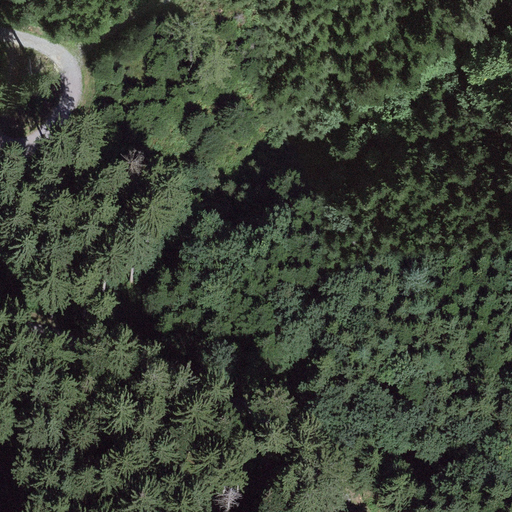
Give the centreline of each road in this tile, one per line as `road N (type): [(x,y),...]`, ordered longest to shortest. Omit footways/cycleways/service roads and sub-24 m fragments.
road 1 (track): [(347,511),(313,456),(249,408),(0,318)]
road 2 (track): [(0,162),(55,126),(74,103),(84,73),(77,54)]
